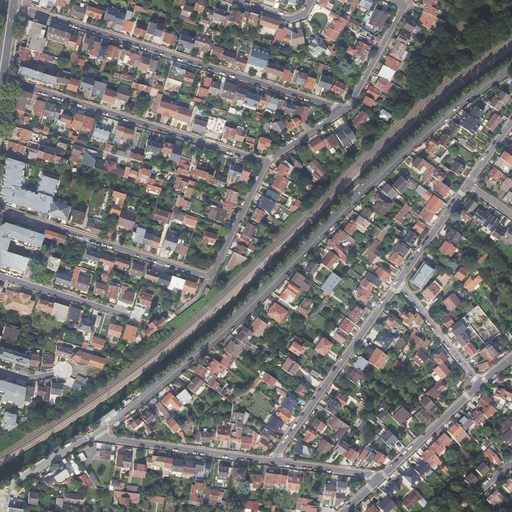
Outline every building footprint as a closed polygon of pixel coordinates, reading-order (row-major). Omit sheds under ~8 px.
[(67,9),(69,0),(59,0),(58,4),(63,6),(63,8),(67,9)] [(128,3),(122,1),(121,0),(120,4),(124,5),(123,8),(127,10),(128,6),(129,3),(128,3)] [(204,0),(196,0),(193,9),(202,12),(206,0),(204,0)] [(353,12),(359,1),(356,0),(347,0),(347,2),(352,5),(349,10),(353,12)] [(360,0),(358,5),(368,10),(373,1),(371,0),(360,0)] [(183,5),(179,19),(185,21),(188,22),(189,22),(190,18),(189,17),(188,19),(186,18),(188,12),(192,13),(193,8),(187,6),(187,5),(184,4),(183,5)] [(426,5),(423,10),(435,15),(438,10),(426,5)] [(72,14),(83,18),(87,7),(85,7),(85,9),(75,6),(72,14)] [(87,7),(83,18),(82,22),(86,23),(88,15),(100,19),(102,11),(87,6),(87,7)] [(219,9),(215,7),(214,11),(211,18),(223,22),(225,15),(227,11),(222,10),(221,10),(219,9)] [(200,21),(198,25),(208,28),(211,18),(214,11),(207,9),(206,12),(209,13),(209,15),(207,15),(206,18),(202,16),(201,22),(200,21)] [(368,24),(373,26),(381,12),(376,9),(376,10),(375,9),(374,12),(375,12),(368,24)] [(444,9),(439,17),(443,19),(448,12),(444,9)] [(127,10),(123,20),(125,20),(122,29),(130,31),(133,23),(129,21),(132,12),(127,10)] [(223,22),(223,23),(226,24),(228,17),(229,17),(228,20),(240,24),(241,22),(244,14),(232,10),(230,15),(229,14),(228,16),(225,15),(223,22)] [(337,15),(330,11),(328,15),(333,18),(329,27),(328,27),(326,26),(325,28),(322,34),(323,34),(334,41),(340,29),(341,30),(347,20),(340,16),(337,15)] [(373,26),(373,27),(378,30),(387,14),(382,11),(381,12),(373,26)] [(421,24),(428,28),(434,17),(423,12),(418,22),(421,24)] [(246,23),(246,24),(255,27),(257,19),(256,19),(257,15),(249,13),(246,23)] [(110,15),(107,24),(116,27),(118,21),(120,22),(121,18),(110,15)] [(169,16),(167,15),(164,26),(166,26),(169,18),(175,20),(175,18),(174,17),(169,16)] [(261,16),(259,24),(276,30),(279,22),(261,16)] [(350,17),(348,21),(351,22),(359,27),(361,23),(350,17)] [(418,30),(421,24),(418,22),(417,23),(416,23),(408,18),(403,27),(411,32),(413,28),(418,30)] [(29,34),(31,35),(35,22),(29,20),(25,33),(29,34)] [(351,22),(348,21),(342,32),(345,34),(351,22)] [(26,48),(41,53),(46,38),(45,38),(46,35),(43,33),(45,26),(35,22),(31,35),(26,48)] [(189,22),(188,22),(186,27),(189,27),(198,30),(199,25),(198,25),(197,24),(189,22)] [(147,29),(147,27),(137,24),(134,33),(144,36),(145,31),(146,31),(147,29)] [(49,27),(46,35),(45,38),(46,38),(66,45),(70,34),(49,27)] [(145,37),(159,41),(159,40),(162,32),(148,28),(145,37)] [(290,42),(291,32),(291,31),(287,29),(283,28),(283,30),(278,28),(275,36),(275,37),(276,38),(290,42)] [(368,34),(368,32),(362,29),(359,34),(365,38),(363,42),(370,46),(374,39),(378,42),(380,39),(376,36),(375,38),(368,34)] [(291,32),(290,42),(289,44),(294,44),(295,42),(298,41),(301,43),(304,42),(301,30),(297,31),(298,32),(297,33),(295,34),(294,33),(293,32),(291,32)] [(402,30),(397,39),(405,44),(411,35),(402,30)] [(162,32),(159,40),(173,44),(176,36),(162,32)] [(202,36),(196,34),(193,45),(201,48),(201,49),(207,51),(211,39),(202,36)] [(95,36),(92,35),(90,40),(85,38),(82,47),(91,50),(94,40),(95,36)] [(321,39),(319,37),(316,39),(315,38),(311,41),(312,42),(308,45),(311,49),(309,50),(313,55),(323,48),(324,51),(329,55),(330,53),(327,48),(324,43),(321,39)] [(182,39),(179,47),(188,50),(190,43),(188,42),(186,41),(186,40),(182,39)] [(94,40),(91,50),(97,52),(99,43),(97,42),(97,41),(94,40)] [(363,58),(369,47),(358,41),(354,48),(349,46),(346,52),(351,55),(352,53),(363,58)] [(400,58),(406,46),(397,41),(390,53),(400,58)] [(244,68),(246,62),(249,55),(251,48),(252,44),(250,44),(246,54),(247,54),(247,55),(245,59),(237,57),(235,65),(244,68)] [(222,53),(223,50),(224,49),(212,45),(212,46),(218,48),(217,52),(222,53)] [(19,66),(43,73),(44,68),(28,64),(29,56),(32,57),(31,58),(33,58),(32,59),(44,63),(46,54),(41,53),(26,48),(24,47),(21,46),(19,58),(18,65),(19,66)] [(104,55),(103,60),(107,61),(108,57),(115,59),(118,49),(108,46),(105,55),(104,55)] [(212,46),(207,61),(216,64),(216,65),(221,67),(224,60),(225,54),(222,53),(217,52),(218,48),(212,46)] [(100,56),(95,70),(98,70),(99,71),(101,66),(100,66),(106,50),(100,48),(98,54),(99,54),(98,56),(100,56)] [(249,55),(246,62),(255,65),(260,51),(251,48),(249,55)] [(121,50),(118,59),(121,60),(121,61),(126,63),(128,57),(129,52),(121,50)] [(128,57),(126,63),(137,66),(139,61),(140,61),(141,56),(143,51),(139,50),(138,55),(131,53),(129,57),(128,57)] [(225,54),(224,60),(227,61),(233,63),(236,55),(230,53),(227,52),(223,50),(222,53),(225,54)] [(269,54),(260,51),(255,65),(264,69),(266,61),(267,58),(269,54)] [(394,71),(395,72),(400,63),(397,62),(400,58),(390,53),(383,65),(394,71)] [(71,56),(70,61),(79,64),(84,66),(84,65),(83,64),(84,63),(85,60),(71,56)] [(140,61),(137,69),(146,71),(150,59),(141,56),(140,61)] [(153,83),(153,80),(156,72),(154,71),(157,61),(152,60),(149,70),(153,72),(151,79),(150,83),(149,82),(148,85),(147,84),(146,86),(151,87),(153,83)] [(264,69),(264,70),(281,76),(284,67),(280,66),(278,67),(271,64),(270,62),(266,61),(264,69)] [(79,64),(74,63),(71,72),(73,73),(76,66),(82,68),(82,67),(85,68),(86,67),(84,66),(79,64)] [(327,66),(324,65),(324,64),(321,72),(320,75),(332,79),(335,71),(331,68),(329,73),(325,71),(327,66)] [(387,80),(388,81),(394,71),(383,65),(378,75),(380,76),(387,80)] [(43,73),(19,66),(18,70),(17,72),(22,80),(33,84),(35,79),(54,85),(55,81),(56,78),(43,73)] [(173,78),(182,81),(183,79),(185,71),(185,70),(176,67),(173,78)] [(99,71),(98,70),(96,75),(95,77),(103,79),(103,81),(107,83),(108,81),(109,76),(110,74),(109,74),(102,72),(99,71)] [(284,70),(281,79),(290,82),(293,73),(284,70)] [(296,70),(293,81),(304,85),(308,74),(296,70)] [(58,72),(56,78),(55,81),(59,83),(67,86),(69,78),(71,73),(62,71),(62,73),(58,72)] [(185,71),(183,79),(186,80),(185,84),(191,86),(194,74),(185,71)] [(153,80),(153,83),(152,87),(163,91),(165,84),(168,76),(166,76),(165,78),(164,78),(162,86),(160,85),(158,84),(155,83),(155,81),(156,81),(157,76),(158,72),(156,72),(153,80)] [(385,92),(387,93),(392,83),(388,81),(387,80),(380,76),(374,86),(380,90),(381,90),(382,90),(383,91),(385,92)] [(94,81),(82,77),(79,89),(83,90),(83,89),(83,88),(86,89),(91,90),(94,81)] [(200,87),(199,91),(206,93),(211,78),(206,77),(203,88),(200,87)] [(312,89),(313,85),(314,83),(315,79),(307,77),(304,87),(312,89)] [(67,86),(66,88),(75,91),(79,81),(69,78),(67,86)] [(336,80),(331,89),(340,94),(345,85),(336,80)] [(216,83),(211,81),(208,91),(207,92),(217,95),(217,94),(217,93),(220,85),(215,84),(216,83)] [(142,85),(136,83),(135,87),(135,88),(147,91),(150,92),(151,87),(146,86),(142,85)] [(234,93),(236,86),(224,83),(220,95),(225,97),(227,90),(229,91),(230,90),(235,92),(234,93)] [(236,86),(234,93),(244,96),(246,89),(236,86)] [(375,99),(379,91),(375,89),(370,86),(365,94),(375,99)] [(117,93),(115,98),(127,101),(130,91),(118,87),(117,93)] [(151,112),(156,113),(157,112),(157,110),(160,101),(163,91),(151,87),(150,92),(149,93),(153,94),(153,92),(157,93),(151,112)] [(500,88),(488,103),(498,111),(510,96),(500,88)] [(105,89),(102,100),(113,104),(115,98),(117,93),(105,89)] [(14,96),(12,108),(14,109),(21,111),(23,112),(24,105),(29,105),(31,99),(32,94),(21,90),(14,96)] [(383,92),(383,91),(382,90),(381,90),(379,94),(381,95),(380,96),(383,97),(385,98),(390,101),(392,97),(383,92)] [(260,96),(246,91),(242,104),(241,106),(256,110),(260,96)] [(266,105),(269,96),(266,95),(265,98),(261,97),(259,102),(266,105)] [(369,106),(373,100),(366,96),(362,102),(369,106)] [(273,103),(277,104),(278,99),(270,97),(267,104),(271,106),(273,103)] [(399,108),(402,102),(394,97),(393,98),(398,101),(395,106),(399,108)] [(178,106),(160,101),(157,110),(162,112),(161,113),(170,116),(170,115),(175,116),(178,106)] [(286,103),(284,111),(295,115),(296,114),(298,114),(300,107),(292,105),(286,103)] [(474,118),(477,120),(483,111),(475,105),(469,114),(471,115),(474,118)] [(302,106),(298,118),(302,124),(306,130),(310,127),(304,123),(308,108),(302,106)] [(380,113),(378,116),(386,122),(391,114),(382,108),(378,112),(380,113)] [(17,119),(16,122),(22,125),(24,121),(27,122),(28,117),(29,116),(25,115),(23,115),(24,113),(23,113),(21,113),(21,111),(14,109),(13,115),(20,116),(20,119),(17,119)] [(61,109),(58,117),(61,118),(60,121),(62,121),(64,122),(63,123),(62,126),(70,128),(71,126),(73,122),(70,121),(71,118),(63,115),(64,110),(61,109)] [(362,110),(352,121),(354,123),(352,125),(357,129),(359,127),(365,119),(368,116),(362,110)] [(67,139),(76,141),(76,139),(77,137),(71,135),(72,132),(71,131),(72,127),(80,129),(81,125),(84,116),(75,113),(73,122),(71,126),(70,128),(67,139)] [(485,126),(492,130),(501,118),(494,113),(485,126)] [(179,114),(176,123),(185,126),(187,120),(183,119),(184,117),(183,117),(183,115),(179,114)] [(465,130),(472,134),(476,130),(477,131),(480,126),(482,126),(483,126),(484,125),(482,123),(477,120),(474,118),(471,115),(469,114),(468,114),(466,116),(469,118),(466,122),(469,124),(465,130)] [(84,116),(81,125),(91,129),(92,124),(94,119),(84,116)] [(191,128),(204,132),(207,122),(194,118),(191,128)] [(283,123),(285,126),(286,125),(289,131),(302,124),(298,118),(293,119),(294,120),(289,123),(287,121),(286,121),(283,123)] [(361,128),(367,121),(365,119),(359,127),(361,128)] [(281,120),(277,121),(278,123),(275,124),(274,123),(272,124),(273,126),(277,133),(286,127),(285,126),(283,123),(281,120)] [(355,144),(358,142),(357,140),(344,121),(337,126),(341,134),(348,130),(349,131),(347,132),(355,144)] [(451,127),(446,133),(451,137),(459,126),(452,121),(449,126),(451,127)] [(210,125),(207,133),(217,136),(219,128),(210,125)] [(95,126),(92,137),(96,138),(106,141),(110,130),(95,126)] [(120,139),(121,136),(124,128),(125,126),(123,126),(122,128),(117,126),(115,134),(114,139),(113,140),(119,142),(120,141),(120,139)] [(11,130),(9,132),(7,141),(25,147),(30,148),(37,150),(39,144),(28,141),(31,132),(21,129),(16,127),(13,129),(13,131),(11,130)] [(226,127),(223,137),(229,140),(230,138),(232,139),(235,130),(226,127)] [(121,136),(120,139),(125,140),(126,136),(131,138),(133,131),(124,128),(121,136)] [(236,129),(233,139),(242,141),(244,132),(236,129)] [(136,132),(130,151),(133,152),(134,147),(136,147),(140,133),(136,132)] [(332,134),(323,140),(329,149),(332,154),(336,152),(332,146),(337,143),(332,134)] [(247,137),(245,144),(253,146),(255,139),(247,137)] [(260,137),(257,147),(262,149),(264,144),(268,145),(270,140),(270,139),(270,138),(265,137),(265,138),(260,137)] [(359,143),(360,145),(365,142),(362,137),(357,140),(358,142),(359,143)] [(315,152),(325,145),(324,145),(320,138),(308,145),(311,149),(313,148),(315,152)] [(458,142),(463,146),(464,145),(472,151),(475,147),(461,138),(458,142)] [(148,139),(144,151),(148,152),(148,151),(159,154),(162,144),(155,142),(156,141),(152,140),(151,140),(148,139)] [(431,139),(428,143),(429,144),(427,147),(432,151),(437,144),(443,149),(444,148),(431,139)] [(25,147),(7,141),(6,149),(6,150),(8,151),(8,150),(15,152),(19,153),(25,155),(26,152),(24,152),(25,147)] [(161,152),(170,154),(172,146),(173,145),(164,142),(161,152)] [(73,145),(67,143),(62,158),(69,160),(73,145)] [(351,158),(354,156),(353,155),(362,148),(360,145),(359,143),(350,150),(349,148),(346,150),(351,158)] [(42,145),(39,144),(37,150),(40,151),(59,157),(61,151),(56,149),(56,148),(51,147),(50,148),(42,145)] [(104,150),(110,152),(112,146),(106,144),(104,150)] [(74,145),(71,153),(79,155),(82,147),(74,145)] [(170,154),(168,159),(178,162),(179,159),(182,149),(182,148),(181,149),(177,148),(177,147),(176,148),(172,146),(170,154)] [(40,151),(37,150),(30,148),(27,156),(35,158),(36,157),(53,162),(54,159),(57,160),(57,161),(58,162),(60,157),(59,157),(40,151)] [(94,162),(97,152),(85,148),(85,151),(87,152),(83,162),(82,162),(78,159),(77,160),(76,159),(70,157),(69,160),(92,167),(94,162)] [(449,151),(447,149),(444,153),(437,161),(440,163),(446,155),(449,151)] [(435,159),(437,161),(444,153),(441,151),(435,159)] [(507,163),(511,166),(511,164),(511,156),(507,153),(504,151),(500,157),(507,163)] [(6,153),(5,157),(19,161),(20,157),(6,153)] [(128,158),(141,162),(143,157),(139,156),(135,155),(129,153),(128,158)] [(451,158),(446,155),(440,163),(444,166),(446,162),(450,164),(453,160),(451,159),(451,158)] [(428,168),(431,165),(418,156),(411,165),(418,170),(423,164),(428,168)] [(19,161),(5,157),(0,192),(0,200),(4,206),(11,209),(13,204),(20,206),(19,207),(31,211),(31,210),(40,212),(41,211),(47,213),(47,215),(51,216),(51,215),(57,216),(56,218),(57,218),(57,217),(62,218),(62,219),(66,221),(72,202),(67,201),(66,206),(56,203),(57,198),(53,196),(58,178),(42,173),(42,174),(40,179),(37,188),(36,192),(36,194),(31,192),(24,190),(22,189),(23,188),(24,188),(24,186),(29,169),(27,168),(28,164),(19,161)] [(501,171),(507,163),(500,157),(494,166),(501,171)] [(289,158),(286,161),(293,167),(296,163),(289,158)] [(174,173),(186,176),(187,177),(188,174),(186,173),(190,163),(179,159),(178,162),(177,165),(179,165),(177,171),(175,170),(174,173)] [(313,174),(316,177),(318,180),(322,184),(326,181),(324,180),(326,178),(323,174),(325,172),(320,167),(321,167),(314,159),(308,164),(315,172),(313,174)] [(102,164),(94,162),(92,167),(97,169),(107,172),(111,161),(105,160),(104,163),(102,164)] [(277,173),(284,178),(285,176),(284,176),(288,169),(291,171),(293,167),(286,161),(284,160),(281,165),(280,164),(275,172),(277,173)] [(116,163),(111,161),(107,172),(115,175),(119,176),(123,177),(124,171),(116,168),(115,167),(116,163)] [(449,169),(459,176),(461,172),(460,172),(464,167),(455,161),(449,169)] [(197,166),(195,169),(196,169),(195,175),(205,178),(207,173),(200,171),(202,164),(197,163),(197,166)] [(231,164),(227,174),(239,178),(240,175),(242,169),(235,166),(235,165),(231,164)] [(242,169),(240,175),(247,177),(250,168),(243,166),(242,168),(242,169)] [(496,180),(502,173),(493,166),(487,174),(496,180)] [(79,168),(76,177),(85,179),(88,171),(79,168)] [(136,181),(139,182),(140,179),(147,181),(150,171),(143,168),(141,172),(139,171),(137,177),(136,180),(136,181)] [(436,170),(435,169),(430,175),(439,181),(444,175),(436,170)] [(128,175),(128,176),(131,177),(135,178),(136,176),(137,172),(136,172),(136,171),(133,170),(132,171),(131,170),(130,172),(129,174),(129,175),(128,175)] [(273,182),(271,186),(284,192),(286,188),(287,189),(291,182),(287,179),(284,178),(277,173),(275,178),(273,182)] [(212,184),(223,188),(226,178),(215,174),(214,179),(213,179),(213,180),(212,184)] [(153,177),(150,176),(147,184),(161,189),(162,185),(163,180),(160,179),(158,184),(154,182),(155,180),(153,179),(153,177)] [(187,186),(189,181),(183,179),(178,177),(174,188),(176,189),(178,189),(181,191),(183,187),(182,187),(183,185),(187,186)] [(400,177),(391,186),(400,193),(404,189),(402,188),(406,183),(400,177)] [(511,180),(510,179),(508,177),(501,187),(508,192),(508,191),(511,185),(511,180)] [(194,182),(189,181),(187,186),(185,192),(184,194),(183,196),(189,198),(192,189),(193,185),(193,184),(194,182)] [(445,192),(448,187),(439,181),(433,189),(444,196),(446,193),(445,192)] [(393,189),(387,183),(381,190),(387,195),(393,189)] [(161,189),(147,184),(146,189),(159,193),(161,189)] [(310,184),(305,191),(312,195),(316,189),(310,184)] [(427,190),(419,185),(415,190),(422,196),(427,190)] [(228,190),(227,194),(225,201),(234,204),(236,199),(238,193),(235,192),(228,190)] [(442,201),(427,190),(423,196),(429,200),(420,214),(422,216),(421,218),(427,223),(442,201)] [(118,192),(113,191),(112,194),(111,195),(118,197),(120,198),(119,200),(118,205),(113,204),(110,213),(119,215),(120,211),(125,195),(118,192)] [(377,200),(373,207),(383,214),(391,203),(377,193),(374,198),(377,200)] [(403,202),(400,205),(402,207),(405,204),(407,202),(399,195),(397,197),(403,202)] [(293,212),(302,202),(301,202),(297,199),(294,206),(291,205),(289,209),(293,212)] [(463,210),(469,214),(476,204),(469,199),(467,202),(468,203),(463,210)] [(227,210),(232,211),(234,205),(224,202),(224,204),(222,203),(222,205),(223,205),(222,208),(227,210)] [(291,211),(275,203),(274,205),(277,206),(276,208),(287,214),(291,211)] [(393,218),(401,223),(403,221),(401,219),(400,218),(408,207),(405,204),(402,207),(393,218)] [(222,208),(217,206),(213,219),(223,222),(227,210),(222,208)] [(365,206),(359,215),(359,216),(367,221),(373,211),(365,206)] [(493,215),(497,210),(492,207),(490,209),(486,206),(480,214),(484,218),(483,219),(489,223),(488,224),(493,227),(499,219),(493,215)] [(171,217),(172,213),(156,208),(152,219),(158,221),(158,220),(160,220),(160,221),(168,224),(171,217)] [(256,208),(250,219),(258,222),(260,217),(263,219),(264,216),(261,215),(263,211),(256,208)] [(469,220),(472,216),(469,214),(463,210),(463,209),(458,215),(465,220),(466,218),(469,220)] [(73,216),(71,222),(81,226),(85,214),(73,210),(71,215),(73,216)] [(180,212),(173,210),(172,213),(171,217),(183,221),(184,218),(185,214),(180,212)] [(136,216),(120,211),(119,215),(118,218),(116,224),(132,229),(133,223),(136,216)] [(184,223),(188,224),(189,221),(195,223),(197,218),(186,215),(185,217),(186,218),(184,223)] [(355,222),(358,224),(364,228),(369,222),(367,221),(359,216),(355,222)] [(92,219),(88,218),(86,222),(84,229),(99,234),(101,226),(97,225),(91,223),(92,219)] [(355,222),(352,220),(343,230),(350,234),(353,230),(354,231),(355,230),(354,229),(358,224),(355,222)] [(419,233),(425,225),(418,220),(412,228),(419,233)] [(36,249),(39,250),(41,243),(44,235),(35,232),(20,227),(15,225),(5,222),(4,223),(0,225),(0,249),(6,251),(10,239),(16,241),(16,242),(22,244),(22,245),(25,246),(31,248),(31,247),(36,249)] [(137,241),(141,242),(144,233),(146,226),(140,224),(139,225),(133,223),(132,229),(130,235),(131,236),(131,238),(132,238),(132,240),(136,242),(137,241)] [(242,235),(251,240),(253,238),(250,236),(255,227),(247,223),(242,235)] [(275,231),(277,229),(265,223),(264,226),(275,231)] [(455,231),(460,234),(462,230),(456,226),(453,230),(455,231)] [(496,226),(490,234),(499,240),(501,237),(505,232),(496,226)] [(505,232),(501,237),(509,242),(510,241),(511,242),(511,228),(509,226),(505,232)] [(374,235),(377,237),(382,231),(380,230),(376,227),(373,230),(376,233),(374,235)] [(453,230),(451,228),(448,233),(449,234),(445,239),(446,240),(454,246),(461,235),(460,234),(455,231),(453,230)] [(355,240),(340,229),(331,240),(334,243),(335,242),(340,237),(343,239),(345,237),(353,242),(355,240)] [(376,238),(375,239),(379,242),(380,242),(384,237),(385,237),(388,232),(383,229),(382,231),(377,237),(376,238)] [(46,230),(41,243),(44,244),(46,238),(54,240),(54,239),(65,242),(67,237),(46,230)] [(403,240),(411,245),(418,235),(410,230),(403,240)] [(166,232),(163,246),(166,246),(165,249),(174,251),(178,236),(166,232)] [(217,235),(207,232),(204,243),(207,244),(208,242),(214,244),(217,235)] [(144,233),(141,242),(145,243),(149,244),(152,236),(152,235),(144,233)] [(152,236),(149,244),(149,245),(153,247),(153,246),(157,247),(160,239),(152,236)] [(332,247),(333,248),(337,243),(335,242),(334,243),(331,240),(329,239),(327,241),(326,242),(332,247)] [(372,242),(367,248),(370,250),(373,252),(375,249),(374,248),(379,242),(375,239),(372,242)] [(409,247),(399,240),(396,245),(395,244),(391,250),(402,257),(409,247)] [(446,240),(438,250),(448,257),(456,247),(454,246),(446,240)] [(233,252),(243,256),(247,248),(237,243),(234,250),(233,252)] [(178,244),(175,252),(184,255),(187,247),(178,244)] [(370,250),(367,248),(362,255),(364,257),(372,262),(377,255),(373,252),(370,250)] [(6,251),(0,249),(0,268),(14,273),(20,255),(6,251)] [(397,265),(402,258),(402,257),(391,250),(390,249),(387,253),(391,256),(389,259),(397,265)] [(237,261),(240,264),(246,258),(243,256),(233,252),(233,251),(231,255),(231,256),(226,266),(225,267),(227,268),(229,269),(237,261)] [(331,251),(330,251),(328,254),(328,255),(322,263),(329,269),(335,260),(336,261),(339,258),(331,251)] [(105,264),(113,267),(114,263),(115,258),(102,254),(100,259),(105,261),(105,264)] [(23,256),(20,255),(14,273),(22,276),(28,258),(23,256)] [(55,270),(56,270),(59,261),(60,260),(48,256),(46,262),(47,263),(47,264),(47,265),(48,268),(51,269),(51,270),(55,271),(55,270)] [(314,257),(307,267),(314,272),(321,263),(314,257)] [(130,262),(115,258),(114,263),(118,265),(118,267),(122,269),(123,266),(128,268),(130,262)] [(415,277),(412,281),(420,287),(423,283),(424,284),(432,273),(430,272),(433,268),(425,262),(414,277),(415,277)] [(476,269),(480,264),(478,262),(469,272),(472,274),(476,269)] [(133,263),(129,273),(140,277),(144,267),(133,263)] [(388,277),(390,274),(374,264),(372,267),(375,269),(376,268),(377,269),(373,275),(384,283),(386,279),(388,277)] [(398,270),(392,266),(389,270),(395,274),(398,270)] [(460,267),(454,275),(461,280),(467,272),(460,267)] [(157,281),(159,273),(146,269),(144,277),(157,281)] [(79,271),(76,270),(75,273),(74,272),(72,278),(73,278),(71,286),(74,287),(78,275),(79,271)] [(302,286),(300,289),(305,292),(305,293),(309,286),(302,281),(305,277),(297,272),(291,280),(299,285),(300,284),(301,285),(300,285),(302,286)] [(333,272),(326,281),(335,287),(336,285),(341,279),(333,272)] [(100,294),(103,295),(104,295),(106,286),(110,275),(105,273),(102,281),(101,283),(100,284),(96,282),(95,282),(92,292),(93,292),(100,294)] [(169,285),(172,277),(159,273),(157,281),(169,285)] [(58,274),(56,281),(68,285),(71,278),(58,274)] [(74,287),(86,291),(90,279),(78,275),(74,287)] [(177,288),(181,289),(184,280),(172,276),(172,277),(169,285),(168,289),(173,291),(173,289),(177,290),(177,288)] [(464,284),(462,285),(466,290),(470,286),(471,289),(475,285),(476,286),(481,282),(476,277),(474,279),(472,281),(469,277),(467,279),(464,284)] [(184,280),(181,289),(193,293),(196,284),(184,280)] [(434,280),(431,283),(438,290),(441,287),(434,280)] [(326,281),(320,288),(325,291),(329,294),(329,293),(332,290),(335,287),(326,281)] [(438,290),(431,283),(421,293),(428,300),(438,290)] [(289,284),(279,297),(284,300),(287,302),(292,295),(294,297),(297,293),(293,289),(294,287),(293,287),(289,284)] [(106,296),(115,299),(119,288),(109,285),(106,296)] [(122,286),(118,300),(121,301),(131,304),(134,295),(131,294),(132,293),(129,292),(129,293),(124,292),(124,294),(122,293),(124,286),(122,286)] [(372,293),(364,287),(357,297),(365,303),(372,293)] [(6,289),(5,291),(3,299),(7,300),(6,302),(8,303),(11,304),(15,305),(17,306),(21,307),(23,300),(24,298),(25,294),(23,293),(20,292),(19,294),(6,289)] [(460,303),(452,293),(440,303),(448,313),(451,310),(460,303)] [(29,309),(31,310),(34,301),(29,300),(30,296),(25,294),(24,298),(23,300),(21,307),(29,309)] [(142,295),(139,302),(149,306),(152,295),(147,294),(146,296),(142,295)] [(300,312),(298,315),(304,320),(305,320),(306,321),(306,320),(310,316),(306,314),(311,308),(307,306),(311,301),(306,298),(297,310),(300,312)] [(45,313),(50,315),(50,314),(54,303),(54,302),(51,301),(50,301),(49,301),(48,302),(46,301),(39,299),(37,307),(36,308),(39,309),(43,310),(42,312),(45,312),(45,313)] [(320,304),(318,306),(314,311),(317,313),(325,303),(323,301),(322,301),(320,304)] [(25,314),(28,313),(29,310),(29,309),(21,307),(17,306),(15,305),(11,304),(8,303),(6,302),(5,305),(7,306),(7,307),(11,308),(13,307),(14,308),(15,309),(18,311),(20,310),(21,310),(23,314),(25,314)] [(275,302),(267,313),(279,322),(287,311),(275,302)] [(68,307),(54,303),(50,314),(56,316),(55,318),(64,321),(68,307)] [(346,314),(348,316),(349,316),(356,321),(358,322),(356,321),(364,311),(363,310),(363,311),(356,305),(351,312),(349,310),(346,314)] [(485,314),(478,305),(474,308),(468,313),(464,316),(467,320),(477,312),(481,317),(485,314)] [(67,318),(79,321),(81,318),(83,311),(71,307),(67,318)] [(451,310),(448,313),(440,319),(447,327),(453,322),(450,319),(455,315),(451,310)] [(405,318),(402,321),(408,325),(413,319),(410,317),(412,314),(409,312),(407,315),(405,314),(403,317),(405,318)] [(423,321),(418,314),(414,320),(416,323),(420,326),(423,321)] [(347,318),(354,324),(356,321),(349,316),(347,318)] [(384,320),(381,324),(388,329),(391,325),(389,324),(393,319),(389,316),(385,321),(384,320)] [(253,332),(258,336),(267,324),(257,317),(253,322),(254,323),(249,330),(253,332)] [(346,317),(338,328),(347,334),(355,324),(354,324),(347,318),(346,317)] [(85,319),(81,318),(79,321),(77,328),(91,333),(95,322),(90,321),(85,319)] [(151,322),(156,329),(165,322),(162,318),(157,322),(155,320),(151,322)] [(490,328),(494,325),(488,318),(484,321),(490,328)] [(147,336),(156,329),(151,322),(148,325),(150,328),(144,332),(147,336)] [(110,323),(107,333),(113,335),(112,340),(117,342),(119,337),(122,327),(110,323)] [(470,325),(477,334),(480,331),(473,323),(470,325)] [(3,337),(15,341),(19,328),(7,324),(3,337)] [(127,325),(123,337),(132,340),(136,328),(127,325)] [(242,330),(236,338),(242,343),(243,344),(244,344),(247,341),(245,339),(247,335),(250,337),(251,335),(253,332),(249,330),(247,328),(245,327),(242,331),(242,330)] [(329,334),(333,337),(341,343),(347,335),(339,329),(336,327),(333,331),(332,330),(331,331),(329,333),(329,334)] [(383,330),(376,340),(382,344),(386,347),(393,337),(383,330)] [(463,332),(456,338),(462,346),(469,340),(463,332)] [(286,334),(280,341),(283,343),(289,336),(286,334)] [(409,342),(408,343),(417,349),(423,341),(414,334),(409,342)] [(297,344),(298,344),(300,340),(294,335),(290,340),(293,342),(288,348),(297,354),(301,348),(297,344)] [(0,346),(0,337),(0,336),(0,358),(5,360),(9,361),(28,367),(29,356),(26,355),(0,346)] [(99,347),(102,348),(105,340),(93,337),(90,344),(94,345),(97,346),(96,348),(98,348),(99,347)] [(322,337),(314,349),(323,355),(331,343),(322,337)] [(236,338),(233,342),(241,347),(243,344),(242,343),(236,338)] [(231,340),(224,350),(226,352),(234,358),(241,347),(233,342),(231,340)] [(470,357),(477,352),(469,342),(462,347),(470,357)] [(72,349),(56,344),(55,354),(69,358),(70,355),(72,349)] [(498,355),(489,344),(479,352),(486,361),(493,358),(498,355)] [(82,347),(70,358),(101,368),(103,363),(105,359),(91,354),(92,350),(86,349),(82,347)] [(368,361),(369,361),(378,368),(387,355),(382,352),(377,347),(368,361)] [(413,357),(420,364),(427,358),(419,349),(413,357)] [(224,357),(219,363),(226,368),(227,368),(235,358),(234,358),(226,352),(223,356),(224,357)] [(286,355),(293,361),(297,364),(299,360),(288,352),(286,355)] [(442,362),(446,359),(440,352),(433,357),(439,365),(442,362)] [(30,354),(29,365),(37,366),(39,355),(30,354)] [(352,365),(353,366),(362,371),(369,361),(368,361),(359,355),(352,365)] [(42,357),(41,365),(49,366),(49,365),(53,365),(54,362),(45,361),(46,357),(42,357)] [(287,358),(281,367),(292,375),(299,365),(297,364),(293,361),(293,362),(287,358)] [(493,358),(486,361),(477,365),(479,370),(481,369),(482,368),(495,363),(493,358)] [(209,363),(206,368),(207,369),(210,371),(216,375),(218,372),(222,374),(226,368),(219,363),(214,359),(211,362),(210,364),(209,363)] [(393,364),(403,371),(405,368),(407,366),(397,359),(395,361),(393,364)] [(206,368),(198,362),(195,367),(196,368),(194,371),(202,376),(206,371),(208,373),(210,371),(207,369),(206,368)] [(442,362),(439,365),(434,369),(441,379),(450,372),(442,362)] [(353,366),(346,377),(355,383),(363,372),(362,371),(353,366)] [(263,370),(259,375),(257,377),(259,378),(263,372),(265,374),(262,379),(271,385),(276,379),(267,373),(263,370)] [(211,378),(207,384),(215,390),(219,393),(222,388),(218,385),(219,383),(214,380),(217,376),(211,372),(208,375),(212,378),(211,378)] [(81,382),(85,384),(93,379),(86,377),(85,378),(77,375),(75,379),(81,382)] [(190,383),(187,387),(194,393),(204,382),(196,376),(193,380),(193,379),(189,383),(190,383)] [(257,377),(251,384),(254,386),(260,379),(257,377)] [(38,386),(37,394),(48,396),(50,387),(52,378),(44,379),(43,387),(38,386)] [(423,393),(426,396),(431,401),(439,394),(438,393),(446,386),(440,379),(435,383),(436,384),(427,392),(426,390),(423,393)] [(392,386),(389,391),(390,393),(393,395),(400,385),(396,381),(394,383),(392,386)] [(24,395),(25,387),(7,382),(4,389),(24,395)] [(299,384),(295,391),(302,396),(305,392),(304,391),(306,388),(299,384)] [(24,395),(23,400),(29,401),(30,396),(32,396),(34,387),(26,386),(24,395)] [(50,388),(49,397),(57,398),(58,389),(50,388)] [(500,399),(505,401),(507,396),(511,398),(511,397),(511,391),(495,388),(494,392),(496,393),(494,396),(495,397),(500,399)] [(184,389),(176,396),(183,405),(187,402),(186,401),(191,397),(184,389)] [(177,398),(170,391),(168,393),(160,401),(167,408),(171,404),(173,406),(174,405),(180,411),(184,407),(177,398)] [(239,392),(231,401),(233,402),(234,403),(242,394),(239,392)] [(338,402),(338,403),(340,404),(342,406),(348,398),(343,394),(343,396),(339,393),(334,399),(338,402)] [(282,394),(277,403),(290,412),(292,409),(295,405),(297,402),(295,400),(289,396),(288,397),(286,396),(284,395),(282,394)] [(483,395),(480,399),(490,406),(492,403),(489,402),(489,401),(492,402),(492,401),(483,395)] [(426,396),(418,404),(419,405),(428,416),(429,417),(435,412),(432,408),(435,405),(431,401),(426,396)] [(338,402),(330,397),(328,401),(329,402),(327,404),(324,408),(328,411),(332,414),(333,415),(340,404),(338,403),(338,402)] [(490,406),(480,399),(477,404),(486,410),(487,409),(485,407),(486,406),(488,408),(490,406)] [(165,419),(170,415),(159,401),(155,404),(165,416),(160,420),(161,422),(165,419)] [(364,405),(358,401),(356,405),(359,407),(354,414),(356,416),(358,413),(364,405)] [(238,406),(233,403),(231,418),(238,419),(238,416),(241,417),(241,422),(237,421),(236,432),(233,431),(233,436),(230,435),(229,439),(239,441),(241,427),(242,427),(243,423),(244,413),(237,412),(238,406)] [(428,416),(419,405),(415,408),(419,412),(413,417),(419,424),(428,416)] [(377,408),(374,413),(373,414),(377,418),(385,410),(382,407),(379,410),(377,408)] [(403,407),(392,417),(403,429),(407,425),(404,423),(411,416),(403,407)] [(283,408),(277,416),(285,422),(291,413),(283,408)] [(469,418),(473,423),(477,426),(486,418),(477,409),(474,412),(474,413),(469,418)] [(149,410),(141,416),(146,423),(155,417),(149,410)] [(14,430),(18,414),(5,411),(3,418),(6,419),(4,427),(14,430)] [(340,439),(349,426),(347,424),(338,418),(335,416),(333,415),(332,414),(328,419),(331,421),(328,424),(329,424),(331,428),(336,422),(342,427),(336,436),(340,439)] [(191,425),(196,421),(192,415),(189,418),(189,419),(186,421),(186,420),(179,426),(180,427),(180,426),(186,433),(191,429),(190,427),(192,426),(191,425)] [(457,424),(464,431),(473,423),(469,418),(466,415),(457,424)] [(143,421),(139,417),(127,426),(130,430),(143,421)] [(179,426),(172,418),(166,423),(174,432),(180,427),(179,426)] [(278,432),(277,433),(282,437),(284,434),(279,430),(283,423),(276,418),(274,421),(275,422),(274,423),(276,424),(273,428),(278,432)] [(311,423),(308,427),(316,432),(318,429),(321,431),(326,424),(316,418),(314,420),(312,424),(311,423)] [(149,433),(151,432),(144,423),(142,424),(149,433)] [(333,428),(337,432),(341,427),(336,423),(333,428)] [(456,423),(447,432),(454,439),(458,443),(465,437),(467,435),(464,431),(457,424),(456,423)] [(316,432),(308,427),(306,431),(305,431),(303,434),(305,435),(302,439),(307,441),(309,442),(311,439),(316,433),(316,432)] [(229,429),(219,428),(218,440),(220,440),(223,440),(228,440),(229,429)] [(267,440),(268,441),(270,437),(273,440),(276,435),(268,429),(265,433),(262,431),(259,435),(262,437),(267,440)] [(397,438),(388,429),(387,430),(396,439),(397,438)] [(511,431),(510,429),(501,436),(504,440),(507,444),(510,443),(511,440),(511,431)] [(251,446),(254,447),(255,440),(258,442),(256,444),(265,450),(270,444),(269,443),(266,441),(267,440),(262,437),(259,435),(256,432),(253,430),(252,433),(252,438),(251,439),(252,439),(251,446)] [(396,439),(387,430),(379,437),(384,442),(389,448),(393,444),(392,443),(393,441),(396,439)] [(208,432),(199,431),(201,441),(208,442),(208,441),(209,441),(210,439),(212,439),(212,433),(209,432),(210,431),(208,431),(208,432)] [(444,434),(438,440),(444,447),(450,441),(444,434)] [(252,438),(241,437),(239,450),(241,450),(241,447),(250,449),(251,439),(252,438)] [(324,439),(319,446),(326,450),(330,444),(324,439)] [(377,439),(373,446),(376,448),(379,445),(380,446),(382,443),(377,439)] [(438,440),(429,448),(434,455),(436,456),(445,448),(444,447),(438,440)] [(335,446),(332,450),(344,455),(351,446),(339,441),(335,446)] [(308,456),(310,447),(297,442),(294,451),(308,456)] [(483,452),(482,453),(482,454),(485,457),(490,462),(493,460),(488,455),(490,454),(499,464),(502,461),(498,457),(492,451),(489,447),(483,452)] [(434,455),(429,448),(422,454),(423,456),(421,458),(427,465),(430,468),(435,463),(434,462),(435,461),(437,463),(440,466),(443,464),(440,461),(438,458),(436,456),(434,455)] [(351,449),(345,456),(352,461),(357,453),(351,449)] [(94,451),(93,458),(109,459),(111,459),(111,455),(110,455),(110,451),(100,450),(100,451),(96,450),(96,451),(94,451)] [(113,462),(130,464),(132,453),(114,450),(113,462)] [(360,459),(363,461),(363,460),(367,455),(369,452),(366,450),(360,459)] [(377,451),(371,460),(379,466),(381,463),(383,460),(384,461),(386,457),(377,451)] [(78,454),(81,461),(86,459),(83,452),(78,454)] [(485,457),(482,454),(477,459),(479,462),(485,457)] [(151,465),(163,467),(164,463),(164,460),(164,457),(165,457),(162,456),(159,456),(152,455),(152,458),(147,457),(146,465),(145,468),(150,468),(151,465)] [(163,467),(171,468),(172,458),(164,457),(164,460),(164,463),(163,467)] [(421,458),(420,457),(407,469),(414,476),(427,465),(421,458)] [(183,460),(181,471),(194,472),(194,471),(195,462),(183,460)] [(198,468),(198,469),(203,469),(203,471),(205,473),(209,473),(210,464),(204,463),(195,462),(194,471),(197,472),(198,468)] [(132,475),(144,477),(145,474),(145,468),(146,465),(134,463),(132,475)] [(483,463),(476,470),(481,476),(489,470),(490,471),(494,467),(491,464),(487,468),(483,463)] [(50,472),(39,479),(40,480),(53,482),(55,481),(56,482),(60,483),(63,481),(65,483),(68,484),(73,480),(69,474),(65,467),(63,464),(50,472)] [(65,467),(69,474),(74,470),(70,464),(65,467)] [(231,474),(232,467),(219,465),(218,476),(226,477),(226,474),(231,474)] [(266,473),(267,466),(264,465),(263,472),(265,473),(264,482),(273,483),(275,474),(266,473)] [(250,474),(251,470),(238,468),(238,467),(234,467),(234,468),(233,467),(232,478),(243,480),(244,475),(250,476),(250,474)] [(81,486),(85,486),(91,482),(88,478),(87,479),(84,474),(77,478),(81,486)] [(250,476),(249,482),(252,483),(251,487),(254,487),(258,488),(258,483),(260,484),(261,475),(250,474),(250,476)] [(276,474),(275,483),(285,484),(286,475),(276,474)] [(471,474),(464,481),(470,487),(477,480),(471,474)] [(288,475),(286,488),(298,490),(300,479),(292,478),(292,476),(288,475)] [(509,493),(511,490),(511,477),(509,480),(506,482),(506,481),(502,485),(509,493)] [(192,485),(190,500),(200,502),(200,499),(199,498),(195,498),(196,490),(201,490),(202,479),(200,479),(196,478),(195,485),(192,485)] [(346,482),(337,481),(336,486),(335,495),(335,497),(334,504),(337,504),(338,503),(344,498),(344,495),(344,493),(347,493),(348,487),(345,487),(346,482)] [(336,486),(324,484),(323,495),(322,503),(329,504),(331,495),(335,495),(336,486)] [(385,494),(385,495),(389,494),(390,495),(399,493),(396,484),(388,486),(388,488),(384,489),(385,494)] [(169,497),(177,498),(178,494),(171,493),(171,489),(166,489),(165,497),(169,497)] [(126,492),(115,490),(113,499),(117,499),(118,496),(126,497),(126,492)] [(211,490),(210,498),(218,499),(219,491),(211,490)] [(423,498),(416,491),(413,494),(412,493),(409,496),(408,496),(404,500),(406,502),(403,505),(408,510),(418,500),(419,500),(419,501),(420,500),(423,498)] [(503,498),(496,491),(493,493),(492,493),(489,496),(489,497),(486,499),(490,504),(495,500),(500,506),(503,503),(503,498)] [(37,504),(38,493),(29,492),(28,502),(37,504)] [(136,493),(126,492),(126,497),(132,498),(132,501),(138,502),(139,494),(136,493)] [(78,495),(64,493),(63,496),(63,501),(74,502),(74,501),(82,502),(83,496),(78,495)] [(385,494),(383,493),(379,497),(387,504),(391,500),(385,495),(385,494)] [(319,511),(316,511),(316,506),(311,505),(309,505),(309,499),(297,498),(296,509),(306,510),(309,511),(308,511),(319,511)] [(428,504),(423,498),(420,500),(425,506),(428,504)] [(8,502),(6,511),(21,511),(23,501),(16,500),(15,509),(11,509),(12,502),(8,502)] [(251,509),(258,510),(258,506),(259,502),(246,501),(246,505),(246,508),(251,509)]
